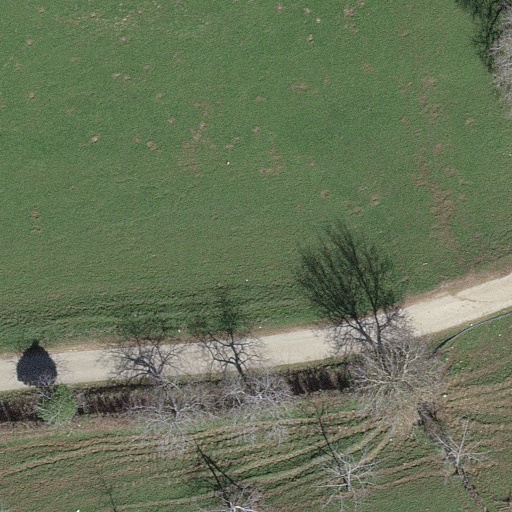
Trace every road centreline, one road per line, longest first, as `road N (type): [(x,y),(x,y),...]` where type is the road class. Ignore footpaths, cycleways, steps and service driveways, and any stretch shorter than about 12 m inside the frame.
road 1 (unclassified): [(0,375),(305,343),(511,287)]
road 2 (track): [(504,291),(334,173),(282,56),(286,0)]
